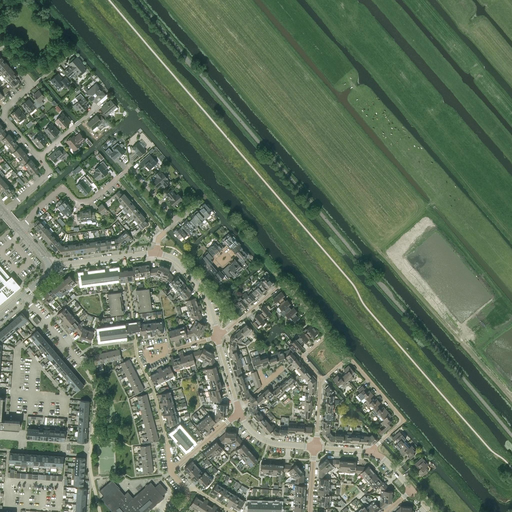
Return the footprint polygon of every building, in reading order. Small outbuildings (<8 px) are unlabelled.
[(80,63),(81,62),(76,57),(69,63),(72,66),(65,72),(69,77),(76,71),(77,72),(78,73),(84,68),(80,63)] [(0,73),(1,75),(10,67),(7,63),(0,68),(0,73)] [(5,79),(14,71),(10,67),(1,75),(5,79)] [(15,77),(17,75),(14,71),(5,79),(8,83),(10,81),(15,77)] [(65,77),(62,80),(57,74),(50,80),(58,89),(61,86),(62,88),(66,85),(67,86),(70,83),(65,77)] [(19,81),(15,77),(10,81),(8,83),(10,85),(10,86),(7,89),(6,87),(1,91),(4,94),(19,81)] [(96,103),(106,95),(96,84),(86,92),(90,96),(88,98),(91,101),(93,99),(96,103)] [(41,100),(45,97),(39,90),(33,95),(36,98),(33,100),(35,102),(39,107),(44,103),(41,100)] [(84,98),(80,93),(75,98),(78,102),(73,106),(77,110),(79,108),(82,112),(88,107),(86,104),(88,102),(84,98)] [(35,102),(32,104),(28,99),(22,105),(30,113),(35,108),(36,109),(39,107),(35,102)] [(114,111),(118,108),(111,100),(101,109),(104,112),(101,114),(106,119),(108,117),(107,115),(113,110),(114,111)] [(21,112),(19,114),(16,110),(11,114),(18,123),(23,119),(24,120),(26,117),(21,112)] [(65,120),(67,118),(62,113),(60,115),(61,116),(56,120),(63,128),(68,124),(65,120)] [(101,116),(99,118),(97,115),(87,124),(94,131),(98,127),(97,126),(101,122),(103,124),(106,121),(101,116)] [(53,130),(56,128),(51,123),(49,125),(49,126),(45,130),(52,138),(57,134),(53,130)] [(9,134),(7,135),(5,133),(0,137),(2,139),(2,140),(6,144),(12,138),(9,134)] [(42,140),(44,138),(39,133),(37,135),(38,136),(33,140),(40,148),(45,144),(42,140)] [(80,144),(85,139),(80,133),(75,138),(73,136),(66,142),(74,151),(81,145),(80,144)] [(15,143),(16,142),(12,138),(6,144),(9,148),(8,149),(8,150),(9,152),(17,145),(15,143)] [(139,156),(146,151),(138,142),(132,148),(139,156)] [(111,156),(113,158),(114,159),(118,155),(119,157),(125,152),(121,148),(123,147),(123,146),(123,145),(122,144),(121,144),(120,144),(119,145),(117,143),(112,148),(113,150),(114,151),(112,152),(109,148),(105,151),(110,157),(111,156)] [(20,146),(19,147),(17,145),(9,152),(11,153),(12,153),(13,153),(17,157),(23,151),(20,146)] [(64,150),(61,152),(58,148),(49,156),(55,163),(60,158),(62,160),(68,155),(64,150)] [(26,155),(27,155),(23,151),(17,157),(20,161),(19,162),(19,163),(20,165),(28,158),(26,155)] [(149,170),(157,163),(149,154),(139,163),(143,167),(145,165),(149,170)] [(31,159),(30,160),(28,158),(20,165),(22,166),(23,166),(24,165),(27,169),(28,169),(34,163),(31,159)] [(105,168),(107,166),(103,161),(97,166),(98,167),(95,170),(97,172),(93,175),(97,180),(100,176),(102,178),(108,173),(105,169),(105,168)] [(37,169),(38,167),(34,163),(28,169),(27,169),(26,171),(29,175),(31,173),(33,176),(39,171),(37,169)] [(162,173),(162,174),(159,171),(155,175),(157,178),(152,182),(158,188),(162,184),(165,187),(170,183),(167,180),(168,179),(162,173)] [(88,185),(90,183),(84,176),(81,179),(82,181),(77,185),(85,195),(91,189),(88,186),(88,185)] [(0,188),(2,191),(9,185),(6,181),(0,185),(0,188)] [(10,196),(15,192),(9,185),(2,191),(6,195),(8,194),(10,196)] [(123,195),(123,194),(119,190),(104,203),(108,207),(109,206),(109,204),(112,202),(110,201),(112,199),(115,199),(116,200),(117,199),(123,195)] [(178,194),(176,196),(171,190),(166,194),(171,200),(169,201),(174,206),(182,199),(178,194)] [(127,196),(126,196),(124,193),(123,194),(123,195),(117,199),(121,203),(129,197),(128,196),(127,196)] [(129,199),(129,197),(121,203),(124,207),(131,202),(129,199)] [(65,200),(63,202),(61,199),(56,203),(58,206),(57,207),(61,211),(68,204),(65,200)] [(134,204),(133,204),(131,202),(124,207),(126,209),(124,211),(126,213),(128,211),(128,212),(136,205),(135,204),(134,204)] [(101,216),(108,210),(102,203),(97,207),(99,209),(97,211),(101,216)] [(206,206),(207,206),(205,203),(200,207),(201,209),(198,212),(203,218),(205,219),(210,215),(209,213),(212,210),(209,207),(208,208),(206,206)] [(68,204),(61,211),(58,214),(61,218),(64,215),(65,214),(67,217),(72,212),(70,210),(72,208),(68,204)] [(136,207),(136,206),(136,205),(128,212),(131,216),(138,210),(136,207)] [(81,222),(86,221),(85,210),(79,211),(80,214),(76,214),(77,221),(81,220),(81,222)] [(94,212),(91,212),(90,210),(85,210),(86,221),(92,220),(92,222),(95,221),(94,212)] [(141,212),(140,213),(138,210),(131,216),(135,220),(143,213),(142,212),(141,212)] [(198,212),(197,210),(191,215),(192,217),(190,219),(197,226),(202,222),(205,219),(203,218),(198,212)] [(143,215),(144,214),(143,213),(135,220),(138,224),(144,219),(145,218),(143,215)] [(38,231),(44,225),(39,218),(34,223),(36,225),(34,227),(38,231)] [(148,223),(144,219),(138,224),(137,225),(138,226),(138,229),(136,230),(135,229),(133,231),(131,231),(129,232),(133,236),(135,234),(148,223)] [(191,231),(197,226),(190,219),(188,220),(187,219),(181,224),(182,226),(182,225),(188,232),(190,229),(191,231)] [(41,235),(48,229),(44,225),(38,231),(41,235)] [(188,232),(182,225),(182,226),(179,228),(178,227),(173,231),(175,233),(176,233),(178,235),(176,236),(179,239),(182,236),(184,238),(189,233),(188,232)] [(51,233),(48,229),(41,235),(45,239),(51,233)] [(127,241),(132,237),(126,231),(121,234),(127,241)] [(48,243),(56,236),(52,232),(51,233),(45,239),(48,243)] [(123,245),(127,241),(121,234),(117,238),(120,245),(122,243),(123,245)] [(233,236),(232,237),(228,234),(221,240),(227,247),(228,246),(231,249),(232,248),(233,250),(240,245),(241,244),(238,242),(238,243),(235,240),(236,239),(233,236)] [(59,242),(60,241),(56,236),(48,243),(52,247),(59,241),(59,242)] [(117,245),(120,245),(117,238),(111,239),(112,248),(117,247),(117,245)] [(62,246),(59,242),(59,241),(52,247),(55,251),(57,250),(60,253),(62,246)] [(219,251),(223,248),(217,241),(215,243),(214,242),(211,245),(212,245),(207,249),(213,255),(216,253),(217,254),(220,252),(219,251)] [(63,255),(69,254),(68,245),(62,246),(60,253),(63,252),(63,255)] [(242,248),(240,245),(233,250),(235,253),(236,253),(235,254),(237,257),(239,258),(236,261),(240,265),(244,262),(243,261),(246,258),(245,257),(248,254),(245,250),(244,251),(242,249),(242,248)] [(211,260),(213,258),(207,251),(204,253),(205,254),(202,256),(203,258),(200,261),(204,265),(204,264),(206,266),(205,267),(207,269),(212,265),(211,264),(213,262),(211,260)] [(236,261),(235,259),(231,262),(232,263),(230,265),(231,265),(228,267),(227,266),(223,270),(229,277),(231,275),(232,276),(235,274),(237,276),(240,273),(239,272),(243,268),(240,265),(236,261)] [(0,303),(17,289),(19,287),(20,286),(17,282),(15,280),(12,276),(9,276),(2,268),(0,265),(0,303)] [(152,269),(149,269),(149,265),(143,265),(145,276),(153,275),(152,269)] [(161,277),(164,266),(159,265),(158,268),(152,269),(153,275),(155,275),(161,277)] [(168,272),(170,268),(164,266),(161,277),(166,279),(167,280),(172,276),(170,273),(168,272)] [(219,270),(218,271),(216,269),(212,273),(212,274),(214,277),(214,276),(216,278),(215,279),(218,283),(222,280),(223,281),(226,278),(227,279),(229,277),(223,270),(221,272),(219,270)] [(73,277),(72,278),(69,275),(65,279),(72,287),(77,283),(82,283),(81,276),(73,277)] [(173,287),(181,280),(178,275),(174,278),(172,276),(167,280),(173,287)] [(269,279),(271,278),(268,275),(264,278),(263,277),(260,279),(261,280),(259,282),(265,289),(268,286),(270,288),(273,285),(274,283),(272,281),(271,281),(269,279)] [(68,290),(72,287),(65,279),(61,282),(68,290)] [(177,291),(185,284),(181,280),(173,287),(177,291)] [(259,282),(258,281),(255,284),(256,285),(254,287),(253,286),(251,288),(257,296),(260,293),(262,294),(265,292),(265,291),(266,290),(265,289),(259,282)] [(64,294),(68,290),(61,282),(57,286),(64,294)] [(180,295),(188,288),(185,284),(177,291),(180,295)] [(60,298),(64,294),(57,286),(53,289),(58,295),(60,298)] [(53,289),(51,287),(47,290),(54,298),(58,295),(53,289)] [(152,310),(150,294),(149,288),(136,290),(139,312),(152,310)] [(190,294),(192,292),(188,288),(180,295),(185,300),(194,298),(190,294)] [(253,299),(257,296),(251,288),(248,291),(249,291),(247,293),(245,292),(242,295),(243,295),(249,302),(250,304),(252,303),(255,300),(253,299)] [(47,304),(54,298),(47,290),(42,294),(45,297),(43,300),(47,304)] [(281,298),(285,295),(281,291),(273,298),(276,302),(278,301),(281,305),(285,301),(285,300),(283,298),(282,299),(281,298)] [(124,314),(122,297),(121,292),(108,293),(110,315),(124,314)] [(245,305),(249,302),(243,295),(241,297),(240,296),(237,299),(238,300),(235,304),(237,307),(239,306),(241,308),(240,308),(240,309),(242,311),(244,310),(247,307),(245,305)] [(186,306),(197,303),(195,297),(194,298),(185,300),(186,306)] [(290,303),(287,299),(285,300),(285,301),(281,305),(278,306),(282,310),(279,312),(283,316),(285,314),(291,309),(289,306),(288,307),(287,306),(290,303)] [(200,305),(198,306),(197,303),(186,306),(188,311),(201,307),(200,305)] [(268,317),(272,314),(265,305),(261,309),(263,312),(262,313),(262,312),(259,314),(263,319),(267,316),(268,317)] [(61,319),(69,311),(65,307),(57,314),(61,319)] [(199,310),(201,310),(201,307),(188,311),(190,316),(194,315),(195,318),(201,316),(200,313),(199,310)] [(297,311),(294,307),(293,307),(291,309),(285,314),(288,318),(290,317),(295,323),(300,319),(296,314),(295,315),(294,313),(297,311)] [(62,324),(73,316),(69,311),(61,319),(63,321),(61,323),(62,324)] [(18,316),(24,323),(28,320),(22,313),(18,316)] [(259,314),(258,313),(254,317),(257,320),(256,321),(255,320),(253,322),(257,327),(260,324),(262,325),(266,322),(263,319),(259,314)] [(18,316),(14,320),(20,327),(24,323),(18,316)] [(68,327),(76,320),(73,316),(62,324),(64,326),(66,325),(68,327)] [(202,323),(203,322),(201,316),(195,318),(196,320),(193,325),(202,330),(205,325),(202,323)] [(9,323),(15,330),(20,327),(14,320),(9,323)] [(77,331),(82,326),(76,320),(68,327),(71,331),(75,328),(77,331)] [(9,323),(5,327),(11,334),(15,330),(9,323)] [(313,337),(319,332),(311,323),(302,331),(308,338),(311,336),(310,335),(311,334),(313,337)] [(246,337),(252,331),(246,324),(240,329),(240,330),(245,335),(246,337)] [(200,335),(202,330),(193,325),(190,330),(188,330),(190,336),(196,335),(197,333),(200,335)] [(88,330),(83,328),(82,326),(77,331),(80,334),(81,334),(79,338),(85,340),(88,330)] [(188,330),(185,331),(184,326),(179,328),(182,338),(187,337),(190,336),(188,330)] [(1,330),(7,337),(11,334),(5,327),(1,330)] [(179,339),(182,338),(179,328),(173,330),(178,345),(180,344),(179,339)] [(240,330),(240,329),(239,328),(236,331),(237,332),(234,335),(239,340),(245,335),(240,330)] [(90,342),(94,332),(88,330),(85,340),(90,342)] [(176,346),(178,345),(173,330),(168,331),(171,342),(174,341),(176,346)] [(302,331),(302,330),(297,334),(299,336),(296,339),(295,339),(302,347),(303,347),(300,344),(303,342),(302,341),(303,340),(305,342),(309,339),(308,338),(302,331)] [(34,341),(41,335),(37,331),(30,336),(34,341)] [(44,338),(41,335),(34,341),(37,344),(44,338)] [(237,342),(239,340),(234,335),(230,338),(229,344),(236,344),(237,342)] [(40,348),(47,342),(44,338),(37,344),(40,348)] [(44,352),(51,346),(47,342),(40,348),(44,352)] [(297,352),(299,350),(292,342),(290,343),(291,345),(289,347),(293,352),(295,349),(297,352)] [(236,348),(236,344),(229,344),(229,348),(230,353),(237,351),(236,348)] [(47,356),(54,350),(51,346),(44,352),(47,356)] [(203,360),(209,351),(204,348),(202,351),(201,350),(195,352),(197,358),(198,357),(203,360)] [(119,349),(113,351),(115,360),(119,359),(120,361),(123,361),(123,360),(122,358),(121,359),(119,349)] [(50,360),(57,354),(54,350),(47,356),(50,360)] [(186,355),(184,356),(182,350),(180,351),(184,367),(190,365),(186,355)] [(282,361),(285,359),(282,350),(278,352),(275,353),(276,355),(275,355),(278,362),(278,363),(282,362),(282,361)] [(116,363),(115,360),(113,351),(106,352),(108,362),(113,361),(113,364),(116,363)] [(179,368),(184,367),(180,351),(178,352),(179,357),(176,358),(179,368)] [(212,356),(214,353),(209,351),(203,360),(208,363),(209,365),(215,363),(213,357),(212,356)] [(241,353),(238,354),(237,351),(230,353),(229,353),(230,357),(232,357),(233,360),(240,358),(242,358),(241,353)] [(109,365),(108,362),(106,352),(100,354),(102,363),(106,362),(107,365),(109,365)] [(194,359),(197,358),(195,352),(192,353),(186,355),(190,365),(195,363),(194,359)] [(291,352),(289,354),(287,352),(285,354),(285,356),(291,363),(296,358),(291,352)] [(275,355),(276,355),(275,353),(267,355),(269,362),(270,366),(275,365),(274,363),(278,362),(275,355)] [(54,364),(61,358),(57,354),(50,360),(54,364)] [(103,366),(102,363),(100,354),(92,355),(95,365),(100,364),(100,367),(103,366)] [(262,365),(260,358),(259,355),(251,358),(254,367),(262,365)] [(262,365),(269,362),(267,355),(260,358),(262,365)] [(176,358),(173,359),(173,356),(170,357),(174,370),(179,368),(176,358)] [(57,368),(64,362),(61,358),(54,364),(57,368)] [(242,366),(240,358),(233,360),(236,368),(240,366),(240,367),(242,366)] [(123,370),(132,366),(129,359),(120,364),(122,368),(119,369),(120,371),(123,370)] [(300,360),(299,361),(297,359),(290,366),(291,368),(293,366),(296,369),(301,364),(303,363),(300,360)] [(60,372),(67,366),(64,362),(57,368),(60,372)] [(218,365),(216,366),(215,363),(209,365),(210,368),(205,369),(207,374),(217,371),(216,368),(219,368),(218,365)] [(304,367),(301,364),(296,369),(301,375),(307,370),(308,369),(305,366),(304,367)] [(170,378),(175,375),(170,365),(165,368),(170,378)] [(355,373),(354,372),(349,365),(344,369),(346,372),(343,375),(349,382),(353,377),(352,376),(355,373)] [(64,376),(71,370),(67,366),(60,372),(64,376)] [(126,376),(135,372),(132,366),(123,370),(125,374),(122,375),(123,378),(126,376)] [(243,374),(240,367),(240,366),(236,368),(233,369),(236,376),(243,374)] [(165,368),(162,369),(161,367),(159,368),(165,380),(170,378),(165,368)] [(160,383),(165,380),(159,368),(156,369),(158,372),(155,373),(160,383)] [(67,379),(74,373),(71,370),(64,376),(67,379)] [(309,373),(307,370),(301,375),(299,376),(302,380),(304,378),(306,381),(313,375),(310,372),(309,373)] [(208,380),(219,376),(217,371),(207,374),(208,380)] [(126,384),(129,382),(138,378),(135,372),(126,376),(128,380),(125,381),(126,384)] [(70,383),(77,377),(74,373),(67,379),(70,383)] [(155,385),(160,383),(155,373),(150,376),(155,385)] [(246,377),(244,378),(243,374),(236,376),(238,384),(248,381),(246,377)] [(293,383),(296,381),(291,375),(285,381),(289,386),(291,388),(294,385),(293,383)] [(315,379),(316,378),(313,375),(306,381),(308,383),(308,385),(315,386),(315,380),(315,379)] [(343,375),(340,378),(337,375),(332,379),(339,387),(342,384),(344,386),(349,382),(343,375)] [(210,385),(220,382),(219,376),(208,380),(210,385)] [(73,387),(81,381),(77,377),(70,383),(73,387)] [(132,388),(141,384),(138,378),(129,382),(131,386),(128,387),(129,390),(132,388)] [(77,391),(84,385),(81,381),(73,387),(77,391)] [(249,385),(248,381),(238,384),(241,391),(248,389),(247,385),(249,385)] [(289,386),(285,381),(279,386),(283,391),(289,386)] [(223,384),(221,385),(220,382),(210,385),(211,390),(218,388),(224,386),(223,384)] [(135,393),(144,389),(141,384),(132,388),(134,392),(131,393),(132,395),(135,394),(135,393)] [(279,386),(278,385),(274,388),(275,389),(273,391),(279,399),(285,393),(283,391),(279,386)] [(315,394),(315,386),(308,385),(308,389),(305,389),(305,393),(312,393),(312,394),(315,394)] [(332,393),(334,391),(328,385),(325,388),(326,389),(325,390),(324,395),(327,395),(331,395),(332,393)] [(363,390),(365,388),(362,386),(357,390),(360,392),(357,395),(361,400),(362,398),(365,402),(370,397),(370,398),(373,395),(369,390),(366,393),(363,390)] [(220,393),(218,388),(211,390),(208,391),(209,396),(220,393)] [(271,398),(274,395),(268,388),(262,393),(266,399),(268,401),(271,398)] [(251,395),(249,392),(248,389),(241,391),(243,396),(246,400),(251,395)] [(161,399),(172,397),(170,391),(157,394),(158,397),(160,397),(161,399)] [(262,393),(261,392),(257,395),(258,396),(256,399),(259,402),(260,404),(266,399),(262,393)] [(215,400),(221,398),(220,393),(209,396),(211,402),(216,400),(215,400)] [(139,404),(148,401),(146,394),(137,396),(138,401),(135,402),(135,405),(139,404)] [(0,420),(0,416),(1,397),(0,397),(0,427),(19,429),(20,421),(4,420),(0,420)] [(160,405),(173,402),(172,397),(161,399),(162,402),(160,403),(160,405)] [(256,399),(254,397),(250,400),(249,406),(257,406),(257,404),(259,402),(256,399)] [(373,401),(370,398),(370,397),(365,402),(363,403),(364,403),(368,408),(369,406),(372,410),(377,406),(380,403),(376,398),(373,401)] [(223,404),(223,403),(222,398),(221,398),(215,400),(216,400),(216,403),(216,409),(227,410),(227,404),(223,404)] [(140,410),(150,408),(148,401),(139,404),(140,408),(136,409),(137,411),(140,410)] [(304,401),(302,401),(302,405),(304,405),(304,409),(311,409),(311,410),(312,410),(313,405),(311,405),(312,401),(304,401)] [(326,403),(325,403),(324,407),(326,407),(326,411),(333,411),(333,404),(326,403)] [(256,409),(257,406),(249,406),(249,411),(253,415),(258,411),(256,409)] [(380,409),(377,406),(372,410),(371,411),(375,416),(376,415),(379,418),(387,411),(383,406),(380,409)] [(163,416),(176,412),(174,407),(164,410),(165,413),(162,413),(163,416)] [(142,417),(151,414),(150,408),(140,410),(141,414),(138,415),(139,417),(142,417)] [(226,416),(227,410),(216,409),(216,415),(214,416),(218,421),(223,417),(223,415),(226,416)] [(310,418),(311,410),(311,409),(304,409),(304,413),(301,412),(301,417),(310,418)] [(258,421),(263,417),(258,411),(253,415),(258,421)] [(333,415),(333,411),(326,411),(325,419),(335,420),(335,415),(333,415)] [(388,418),(391,416),(387,411),(379,418),(382,421),(380,422),(384,427),(381,430),(379,427),(376,430),(381,435),(391,426),(389,424),(391,422),(388,418)] [(144,423),(153,420),(151,414),(142,417),(143,421),(140,422),(141,424),(144,423)] [(214,416),(212,418),(209,414),(204,418),(212,426),(216,423),(218,421),(214,416)] [(263,427),(269,423),(263,417),(258,421),(257,422),(260,426),(261,425),(263,427)] [(168,426),(179,423),(177,418),(167,420),(168,426)] [(209,428),(212,426),(204,418),(200,421),(209,432),(211,430),(209,428)] [(145,429),(155,427),(153,420),(144,423),(145,427),(142,428),(142,430),(145,429)] [(207,433),(209,432),(200,421),(196,425),(203,433),(206,431),(207,433)] [(296,423),(288,422),(288,425),(288,427),(287,432),(288,432),(295,433),(296,425),(296,426),(296,423)] [(273,424),(271,426),(269,423),(263,427),(268,434),(270,432),(274,429),(275,427),(276,427),(273,424)] [(304,424),(300,423),(300,426),(296,426),(296,425),(295,433),(295,434),(300,434),(300,433),(303,433),(304,426),(304,424)] [(288,427),(288,425),(284,424),(284,427),(280,427),(280,429),(279,434),(280,434),(287,435),(288,432),(287,432),(288,427)] [(175,437),(183,430),(180,426),(171,433),(175,437)] [(312,427),(304,426),(303,433),(303,435),(308,435),(308,433),(312,434),(312,427)] [(147,436),(157,434),(155,427),(145,429),(147,434),(143,435),(144,437),(147,436)] [(277,429),(276,427),(275,427),(274,429),(270,432),(274,436),(279,436),(280,434),(279,434),(280,429),(277,429)] [(329,432),(330,429),(322,429),(322,434),(326,438),(331,433),(329,432)] [(187,434),(183,430),(175,437),(177,440),(175,441),(177,443),(187,434)] [(230,443),(230,432),(225,432),(225,435),(223,435),(218,439),(223,444),(224,442),(230,443)] [(236,436),(236,432),(230,432),(230,443),(235,443),(237,445),(242,441),(237,436),(236,436)] [(343,434),(343,441),(351,442),(351,435),(351,432),(347,432),(347,434),(343,434)] [(360,433),(359,433),(355,432),(355,435),(351,435),(351,442),(359,442),(359,435),(360,433)] [(335,435),(333,435),(331,433),(326,438),(329,442),(335,443),(335,441),(335,435)] [(149,442),(158,439),(157,434),(147,436),(148,440),(145,441),(142,441),(143,444),(146,443),(149,443),(149,442)] [(190,438),(187,434),(177,443),(178,445),(180,443),(182,446),(190,438)] [(372,443),(376,440),(372,434),(370,436),(367,436),(367,443),(366,444),(371,445),(371,443),(372,443)] [(404,440),(406,439),(401,434),(398,436),(396,434),(392,438),(394,441),(395,439),(398,442),(395,445),(399,450),(407,443),(404,440)] [(186,450),(194,443),(190,438),(182,446),(186,450)] [(220,446),(223,444),(218,439),(216,441),(212,445),(219,453),(224,449),(220,446)] [(243,443),(244,443),(242,441),(237,445),(239,447),(235,450),(239,454),(247,447),(243,443)] [(411,445),(410,446),(407,443),(399,450),(403,455),(406,452),(409,455),(408,456),(410,459),(415,455),(413,452),(415,450),(411,445)] [(137,454),(141,454),(151,452),(150,445),(140,446),(141,451),(137,452),(137,454)] [(215,457),(219,453),(212,445),(210,447),(208,445),(206,447),(215,457)] [(211,460),(215,457),(206,447),(205,448),(206,450),(204,452),(211,460)] [(242,459),(250,451),(247,447),(239,454),(242,459)] [(254,452),(252,454),(250,451),(242,459),(246,463),(256,454),(254,452)] [(142,460),(151,459),(151,452),(141,454),(141,458),(138,458),(138,461),(142,460)] [(256,457),(257,456),(256,454),(246,463),(249,467),(258,460),(256,457)] [(427,466),(428,465),(422,457),(414,464),(416,467),(418,465),(421,468),(417,471),(422,476),(430,469),(427,466)] [(330,459),(329,460),(327,458),(322,462),(329,470),(334,466),(335,466),(336,460),(330,459)] [(139,467),(142,467),(152,466),(151,459),(142,460),(142,465),(139,465),(139,467)] [(339,460),(336,460),(335,466),(339,466),(338,471),(344,472),(345,461),(339,460)] [(188,472),(196,465),(192,461),(184,468),(188,472)] [(355,466),(356,462),(350,461),(349,472),(358,473),(359,466),(355,466)] [(280,464),(280,462),(277,462),(276,475),(282,475),(282,471),(285,471),(286,464),(283,464),(283,465),(280,464)] [(325,473),(329,470),(322,462),(318,465),(320,468),(319,469),(319,475),(325,475),(325,473)] [(299,468),(295,463),(291,463),(291,465),(286,464),(285,471),(287,471),(291,475),(299,468)] [(191,476),(200,469),(196,465),(188,472),(191,476)] [(143,473),(153,472),(152,466),(142,467),(143,471),(140,472),(140,474),(143,474),(143,473)] [(364,477),(372,470),(368,466),(366,468),(365,467),(359,466),(358,473),(360,473),(363,477),(364,477)] [(299,468),(291,475),(295,480),(295,481),(301,482),(303,482),(304,475),(302,473),(303,472),(299,468)] [(203,473),(200,469),(191,476),(195,480),(197,479),(203,473)] [(367,481),(375,474),(372,470),(364,477),(363,477),(362,478),(366,482),(367,481)] [(200,483),(209,476),(205,471),(203,473),(197,479),(200,483)] [(371,485),(379,478),(375,474),(367,481),(371,485)] [(325,478),(325,475),(319,475),(318,478),(319,478),(318,484),(329,484),(330,479),(325,478)] [(204,487),(212,480),(209,476),(200,483),(204,487)] [(383,482),(382,482),(379,478),(371,485),(374,490),(378,486),(380,489),(385,484),(383,482)] [(112,480),(99,491),(104,496),(101,499),(102,499),(107,505),(106,505),(107,505),(113,511),(146,511),(148,511),(150,509),(151,508),(155,504),(156,504),(158,503),(157,502),(163,497),(163,498),(164,497),(162,495),(166,491),(159,483),(155,487),(153,486),(153,485),(151,482),(144,488),(145,488),(137,495),(137,494),(133,498),(128,492),(124,495),(119,489),(116,486),(117,485),(112,480)] [(301,485),(301,482),(295,481),(294,490),(305,491),(305,485),(301,485)] [(216,496),(222,486),(217,483),(211,492),(216,496)] [(389,490),(389,489),(385,484),(380,489),(381,490),(381,496),(392,496),(392,491),(389,490)] [(219,500),(226,489),(222,486),(216,496),(218,497),(217,499),(219,500)] [(225,501),(231,492),(226,489),(219,500),(221,502),(222,500),(225,501)] [(228,506),(235,495),(231,492),(225,501),(227,503),(226,505),(228,506)] [(234,507),(240,498),(235,495),(228,506),(230,507),(231,505),(234,507)] [(195,508),(200,499),(196,496),(190,506),(195,508)] [(391,502),(392,496),(381,496),(381,501),(379,502),(383,507),(388,503),(388,502),(391,502)] [(239,510),(245,501),(240,498),(234,507),(239,510)] [(199,511),(206,500),(204,499),(203,501),(200,499),(195,508),(199,511)] [(208,502),(206,500),(199,511),(200,511),(205,511),(210,505),(207,504),(208,502)] [(379,502),(377,504),(374,501),(369,504),(375,511),(377,511),(381,509),(383,507),(379,502)]
